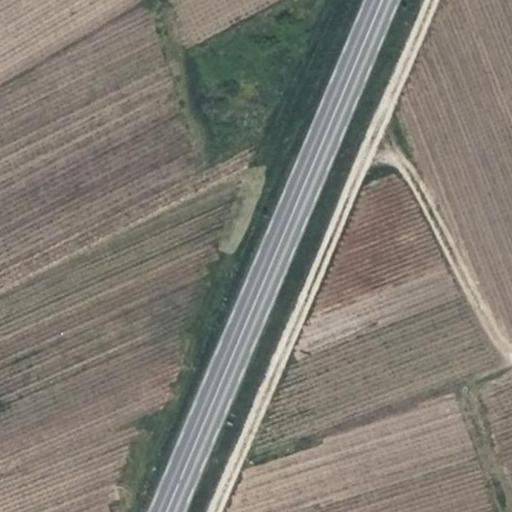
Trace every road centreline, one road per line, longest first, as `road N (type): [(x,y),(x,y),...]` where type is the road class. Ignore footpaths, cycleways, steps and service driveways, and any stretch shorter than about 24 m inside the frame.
road 1 (track): [(213,511),(430,0)]
road 2 (primary): [(167,511),(382,0)]
road 3 (track): [(511,363),(505,366),(408,175),(365,157)]
